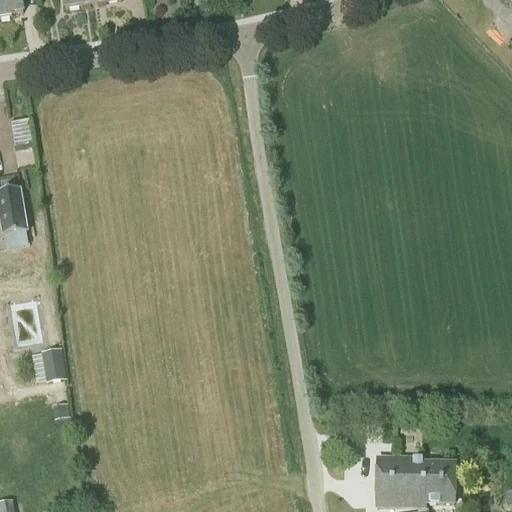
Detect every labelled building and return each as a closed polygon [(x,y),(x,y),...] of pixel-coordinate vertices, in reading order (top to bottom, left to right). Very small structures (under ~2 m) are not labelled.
[(23,16),(20,0),(0,0),(0,22),(13,21),(12,18),(23,16)] [(92,9),(91,0),(61,0),(64,13),(92,9)] [(121,4),(120,0),(91,0),(92,9),(121,4)] [(15,147),(33,145),(30,120),(12,122),(15,147)] [(15,194),(0,196),(0,240),(22,237),(15,194)] [(48,385),(64,383),(60,355),(43,357),(48,385)] [(56,410),(58,424),(68,422),(66,409),(56,410)] [(425,511),(425,507),(453,508),(453,468),(421,467),(421,463),(378,462),(377,511),(417,511),(416,511),(425,511)]
